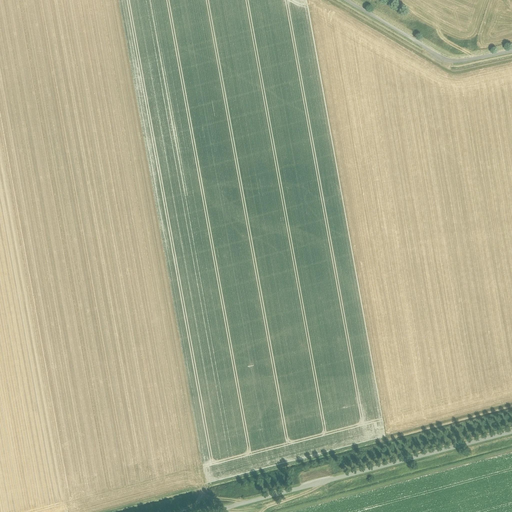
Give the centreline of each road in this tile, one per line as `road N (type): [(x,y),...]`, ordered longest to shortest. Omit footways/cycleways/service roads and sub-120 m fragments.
road 1 (unclassified): [(211,511),(511,433)]
road 2 (track): [(511,50),(453,61),(345,0)]
